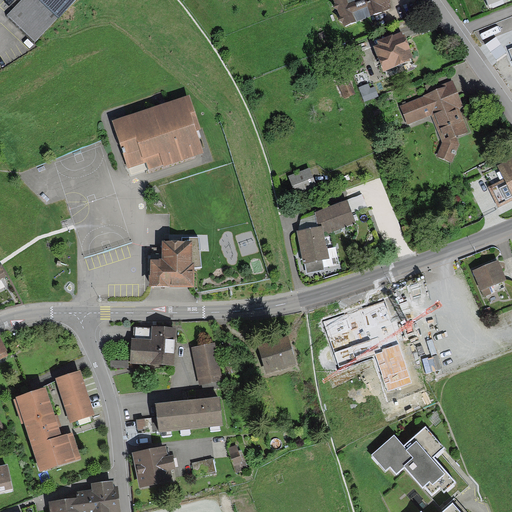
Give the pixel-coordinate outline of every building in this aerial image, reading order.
[(21,0),(6,16),(34,42),(73,0),(21,0)] [(393,11),(388,0),(337,0),(332,2),(335,7),(333,11),(336,12),(340,21),(339,24),(341,25),(343,30),(393,11)] [(402,36),(378,45),(379,48),(374,50),(384,75),(411,65),(410,63),(414,62),(406,43),(405,43),(402,36)] [(508,54),(496,39),(485,47),(497,62),(508,54)] [(351,70),(364,66),(363,64),(364,63),(361,54),(359,55),(356,46),(341,52),(344,61),(347,60),(351,70)] [(349,78),(338,83),(345,100),(356,95),(349,78)] [(465,108),(453,80),(434,88),(436,92),(423,97),(424,98),(400,107),(407,126),(432,116),(443,144),(437,157),(452,164),(460,146),(457,139),(470,134),(461,110),(465,108)] [(369,85),(359,88),(364,103),(379,98),(375,88),(370,89),(369,85)] [(190,98),(112,124),(128,171),(146,164),(148,171),(163,166),(164,169),(204,156),(196,134),(201,132),(190,98)] [(511,161),(498,168),(504,181),(488,189),(498,211),(511,203),(511,161)] [(296,199),(318,191),(310,170),(288,178),(296,199)] [(347,201),(348,202),(356,225),(366,250),(381,245),(362,195),(347,201)] [(330,261),(325,238),(356,225),(348,202),(315,214),(316,217),(301,221),(299,233),(297,234),(303,266),(305,266),(307,275),(325,272),(323,263),(330,261)] [(162,263),(149,263),(149,291),(194,293),(195,271),(202,271),(199,240),(182,239),(182,246),(162,246),(162,263)] [(507,281),(499,261),(473,271),(484,297),(493,293),(490,288),(507,281)] [(420,402),(385,300),(322,322),(338,368),(373,356),(392,412),(406,407),(420,402)] [(175,330),(132,328),(130,367),(172,369),(175,330)] [(0,335),(0,356),(9,353),(0,335)] [(289,339),(258,348),(266,377),(297,368),(289,339)] [(211,346),(191,351),(199,387),(220,382),(211,346)] [(230,357),(223,360),(228,373),(235,370),(230,357)] [(78,373),(56,381),(71,424),(92,417),(78,373)] [(43,390),(12,401),(37,472),(75,459),(66,434),(59,436),(43,390)] [(216,400),(154,407),(157,434),(219,427),(216,400)] [(394,440),(372,459),(386,476),(390,472),(397,479),(404,472),(423,493),(425,491),(433,500),(440,493),(444,498),(457,487),(435,462),(445,453),(426,432),(404,451),(394,440)] [(237,446),(229,449),(236,473),(244,470),(237,446)] [(166,450),(132,457),(139,491),(173,484),(171,475),(175,474),(172,459),(168,460),(166,450)] [(213,458),(192,463),(195,476),(215,472),(213,458)] [(7,468),(0,469),(0,497),(13,495),(7,468)] [(80,499),(46,503),(47,511),(118,511),(114,480),(90,484),(91,491),(79,493),(80,499)] [(466,511),(455,499),(442,510),(443,511),(448,511),(454,508),(457,511),(466,511)]
